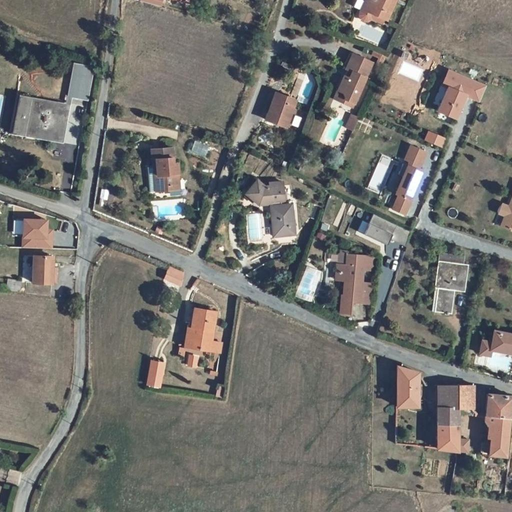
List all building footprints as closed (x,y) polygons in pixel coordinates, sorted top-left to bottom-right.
[(372,23),(374,21),(376,17),(386,22),(388,23),(398,0),(374,0),(375,0),(374,0),(368,0),(362,15),(361,17),(362,20),(364,22),(366,24),(369,24),(372,23)] [(347,74),(355,58),(351,57),(344,73),(347,74)] [(358,107),(376,67),(355,58),(347,74),(351,76),(349,81),(345,80),(340,94),(345,96),(348,103),(358,107)] [(446,87),(436,112),(457,120),(466,97),(479,102),(486,83),(447,69),(441,85),(446,87)] [(348,103),(345,96),(340,94),(336,102),(356,111),(358,107),(348,103)] [(22,95),(12,134),(64,148),(74,109),(22,95)] [(278,96),(268,128),(282,133),(283,128),(291,130),(300,103),(278,96)] [(352,126),(360,129),(363,121),(355,118),(352,126)] [(348,137),(355,140),(360,129),(352,126),(348,137)] [(197,143),(194,151),(206,155),(209,147),(197,143)] [(402,161),(420,168),(427,151),(409,144),(402,161)] [(173,189),(181,189),(178,168),(175,168),(174,153),(153,155),(155,171),(158,171),(161,196),(173,195),(173,189)] [(406,164),(389,210),(406,216),(422,170),(406,164)] [(158,171),(155,171),(156,179),(150,180),(152,197),(161,196),(158,171)] [(274,218),(285,248),(303,241),(292,212),(286,214),(278,193),(264,198),(266,202),(261,203),(255,199),(247,212),(263,221),(274,218)] [(511,194),(508,205),(501,202),(497,215),(502,216),(499,226),(511,230),(511,194)] [(364,237),(387,246),(396,224),(373,215),(364,237)] [(48,229),(48,219),(21,218),(21,248),(53,248),(53,229),(48,229)] [(361,221),(357,233),(364,235),(368,223),(361,221)] [(445,313),(446,312),(450,313),(454,289),(457,289),(458,283),(466,284),(469,263),(464,263),(465,256),(439,251),(430,310),(440,311),(439,313),(445,313)] [(53,255),(33,254),(31,279),(31,283),(51,284),(53,255)] [(345,296),(343,296),(341,313),(350,315),(352,303),(360,304),(364,269),(365,256),(350,254),(348,262),(342,262),(340,281),(346,282),(345,296)] [(364,269),(377,270),(378,257),(365,256),(364,269)] [(184,284),(186,271),(170,264),(166,277),(184,284)] [(20,289),(23,278),(10,277),(8,287),(20,289)] [(218,316),(196,313),(193,334),(195,334),(192,351),(211,355),(213,344),(218,316)] [(479,337),(475,352),(486,354),(488,347),(511,353),(511,332),(492,327),(489,339),(479,337)] [(185,350),(192,351),(195,334),(193,334),(188,333),(185,350)] [(213,344),(211,355),(222,357),(224,347),(213,344)] [(150,359),(145,385),(160,388),(165,362),(150,359)] [(415,386),(415,369),(395,360),(394,404),(414,405),(415,386)] [(415,386),(425,386),(415,369),(415,386)] [(434,407),(455,406),(455,383),(434,385),(434,407)] [(455,383),(455,406),(469,406),(471,383),(455,383)] [(481,415),(505,418),(508,395),(483,391),(481,415)] [(454,440),(454,415),(455,406),(434,407),(434,448),(454,450),(454,440)] [(469,406),(455,406),(454,415),(473,415),(469,406)] [(502,456),(505,418),(481,415),(480,420),(488,422),(488,430),(484,430),(483,438),(487,438),(485,454),(502,456)] [(467,441),(454,440),(454,450),(462,451),(461,457),(470,458),(471,450),(466,450),(467,441)]
